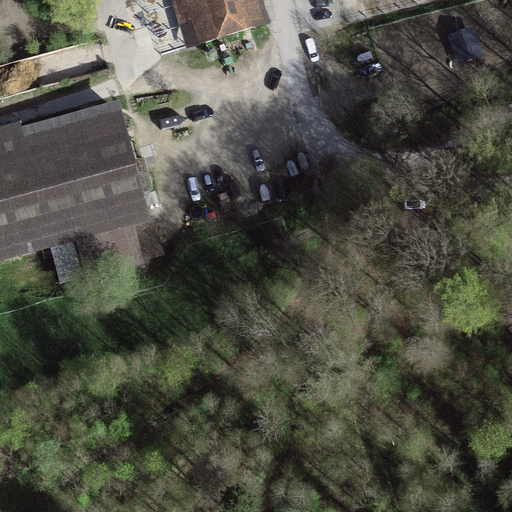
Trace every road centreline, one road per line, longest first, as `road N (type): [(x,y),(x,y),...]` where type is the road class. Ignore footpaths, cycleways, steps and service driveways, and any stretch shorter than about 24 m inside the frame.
road 1 (track): [(390,175),(511,116)]
road 2 (track): [(390,175),(467,187),(511,184)]
